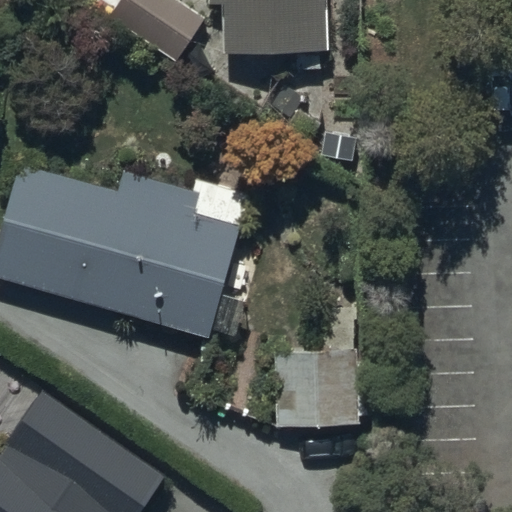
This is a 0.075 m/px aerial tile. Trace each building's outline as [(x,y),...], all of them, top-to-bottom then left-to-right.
[(179,0),(118,0),(108,16),(176,62),(206,17),(179,0)] [(325,0),(207,0),(208,4),(220,4),(222,53),(327,49),(325,0)] [(195,178),(191,192),(125,172),(120,191),(20,161),(0,227),(0,278),(204,339),(250,194),(195,178)] [(281,349),(280,421),(359,422),(360,350),(281,349)] [(131,511),(166,462),(46,378),(0,442),(0,441),(0,511),(131,511)]
